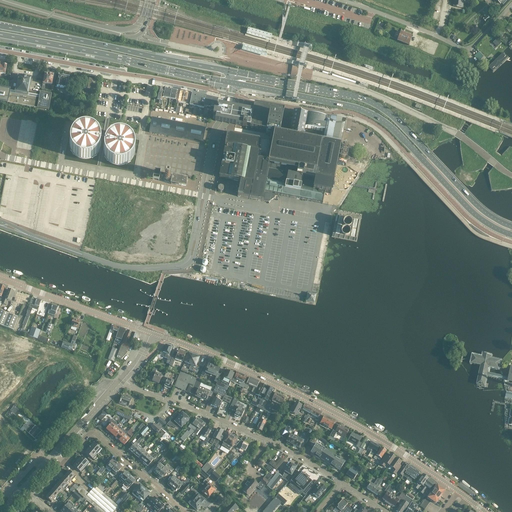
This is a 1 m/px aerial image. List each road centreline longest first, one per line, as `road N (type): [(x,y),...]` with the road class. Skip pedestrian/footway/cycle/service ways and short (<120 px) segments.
road 1 (primary): [(511,227),(474,203),(379,106),(231,71)]
road 2 (primary): [(233,82),(373,114),(467,207),(511,235)]
road 3 (primary): [(0,34),(225,81)]
road 4 (residential): [(208,89),(0,50)]
road 5 (tertiary): [(458,491),(294,392)]
road 6 (unclassified): [(19,232),(118,265),(189,259)]
road 7 (unclassified): [(189,259),(230,94)]
road 8 (unclassified): [(223,93),(189,259)]
road 9 (unclassified): [(150,332),(0,278)]
road 10 (residential): [(123,378),(268,442)]
road 11 (tertiary): [(294,392),(150,332)]
road 12 (unclassified): [(468,49),(340,0)]
road 13 (residential): [(185,511),(92,432)]
